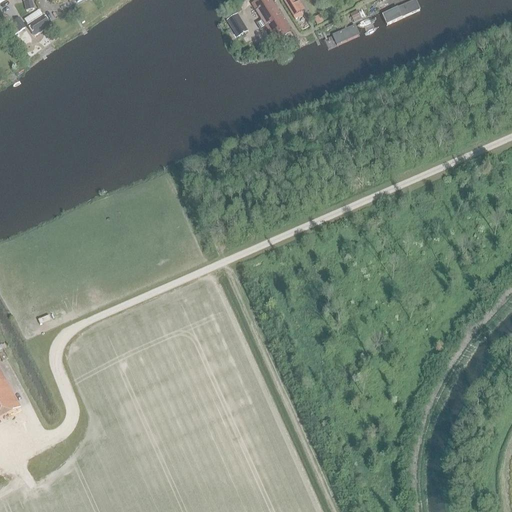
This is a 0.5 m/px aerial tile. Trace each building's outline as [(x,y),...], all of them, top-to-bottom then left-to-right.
[(24,2),(26,13),(34,11),(32,0),(24,2)] [(271,45),(274,51),(286,45),(282,38),(291,33),(270,0),(258,0),(251,4),(275,42),(271,45)] [(293,0),(284,0),(294,16),(304,10),(299,1),(295,3),(293,0)] [(422,12),(417,2),(384,17),(389,28),(422,12)] [(350,16),(354,24),(361,20),(358,12),(350,16)] [(242,22),(237,15),(230,20),(226,22),(237,39),(248,32),(242,22)] [(313,19),(316,25),(323,22),(320,16),(313,19)] [(50,27),(43,17),(28,27),(35,38),(50,27)] [(13,24),(19,34),(26,29),(20,19),(13,24)] [(357,27),(334,37),(338,47),(361,37),(357,27)] [(0,419),(20,409),(0,370),(0,419)]
